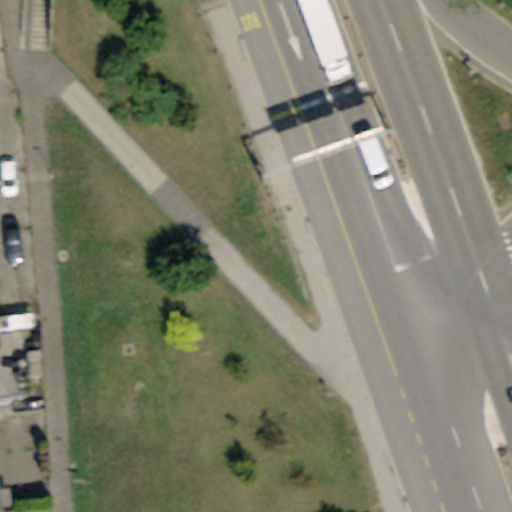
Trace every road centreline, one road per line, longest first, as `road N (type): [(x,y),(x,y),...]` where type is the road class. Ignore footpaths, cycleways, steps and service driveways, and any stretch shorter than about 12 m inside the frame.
road 1 (primary): [(471,305),(364,0)]
road 2 (primary): [(274,0),(366,250)]
road 3 (primary): [(366,250),(451,480)]
road 4 (primary): [(471,305),(451,383),(451,480)]
road 5 (primary): [(511,419),(471,305)]
